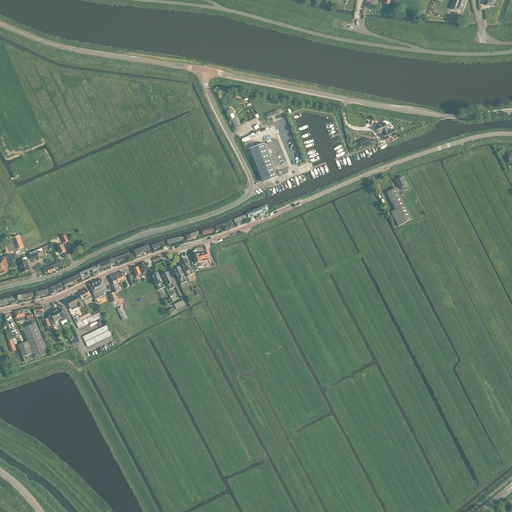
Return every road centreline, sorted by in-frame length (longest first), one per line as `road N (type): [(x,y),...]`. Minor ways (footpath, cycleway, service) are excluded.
road 1 (tertiary): [(0,288),(58,273),(247,195),(250,177),(209,96),(206,70)]
road 2 (unclassified): [(511,51),(413,50),(222,8),(145,0)]
road 3 (residential): [(303,201),(41,303),(0,310)]
road 4 (unclassified): [(206,70),(445,116),(511,111)]
road 5 (tertiary): [(206,70),(61,46),(0,23)]
road 6 (unclassified): [(364,174),(480,135),(511,134)]
road 7 (track): [(126,347),(82,368),(65,361),(0,380)]
